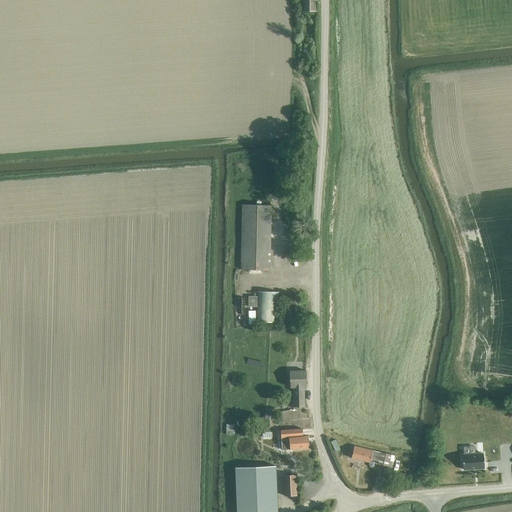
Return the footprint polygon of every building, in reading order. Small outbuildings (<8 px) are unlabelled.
[(304,0),(305,13),(316,12),(315,0),(304,0)] [(270,270),(271,206),(242,205),(241,270),(270,270)] [(248,297),(248,307),(256,307),(256,322),(279,323),(280,292),(256,291),(256,297),(248,297)] [(293,387),(294,407),(305,406),(304,387),(305,387),(304,372),(289,373),(290,388),(293,387)] [(280,398),(280,407),(291,407),(290,397),(280,398)] [(226,424),(226,435),(234,435),(234,424),(226,424)] [(308,448),(308,437),(303,437),(303,430),(283,431),(284,449),(308,448)] [(354,446),(351,460),(371,464),(371,461),(379,463),(378,466),(380,466),(392,469),(395,456),(391,455),(354,446)] [(443,448),(443,462),(453,462),(454,449),(443,448)] [(482,453),(462,455),(463,469),(483,468),(482,453)] [(277,511),(275,466),(235,467),(237,506),(236,511),(277,511)] [(296,475),(283,476),(284,496),(297,495),(296,475)]
